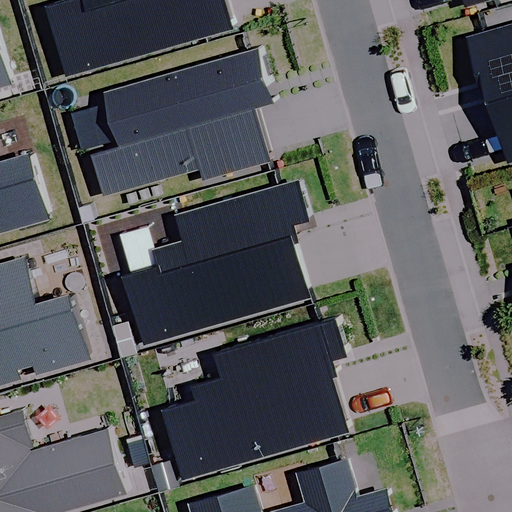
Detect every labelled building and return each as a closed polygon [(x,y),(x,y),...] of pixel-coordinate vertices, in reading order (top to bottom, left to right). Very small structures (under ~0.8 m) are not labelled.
[(61,0),(81,68),(245,22),(239,0),(61,0)] [(0,82),(23,76),(5,13),(0,14),(0,82)] [(511,21),(478,31),(491,78),(499,75),(511,119),(511,21)] [(286,92),(272,40),(117,83),(133,139),(105,147),(117,189),(213,162),(216,171),(281,153),(265,98),(286,92)] [(126,135),(116,100),(80,110),(90,145),(126,135)] [(0,127),(0,226),(62,210),(44,147),(8,157),(0,127)] [(138,269),(157,338),(326,290),(306,218),(322,213),(311,174),(188,208),(195,234),(165,243),(169,260),(138,269)] [(38,252),(0,262),(0,381),(31,373),(28,362),(47,356),(50,367),(101,353),(83,288),(51,297),(38,252)] [(177,403),(196,471),(358,426),(337,353),(360,346),(350,311),(229,345),(236,369),(207,377),(212,394),(177,403)] [(34,404),(0,413),(0,511),(43,511),(137,486),(120,425),(46,446),(34,404)] [(184,452),(162,458),(170,486),(192,480),(184,452)] [(200,497),(204,511),(408,511),(400,483),(367,492),(356,453),(308,467),(316,497),(273,509),(265,479),(200,497)]
